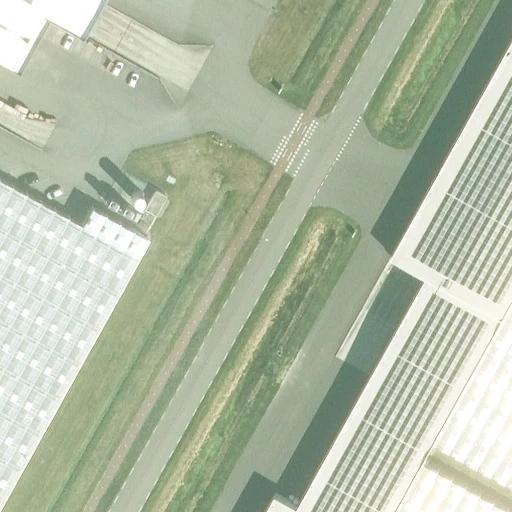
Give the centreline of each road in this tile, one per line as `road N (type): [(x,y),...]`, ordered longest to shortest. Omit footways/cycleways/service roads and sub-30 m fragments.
road 1 (unclassified): [(126,511),(414,0)]
road 2 (unknown): [(245,511),(395,209),(393,198),(325,156)]
